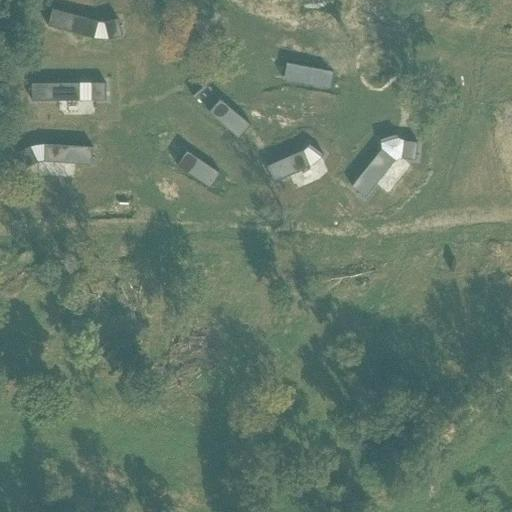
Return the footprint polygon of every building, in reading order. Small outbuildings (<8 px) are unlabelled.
[(193,0),(192,7),(234,18),(229,37),(304,56),(312,23),(274,14),(277,0),(193,0)] [(390,4),(382,58),(436,66),(445,13),(390,4)] [(94,39),(98,22),(52,9),(47,27),(94,39)] [(104,23),(108,40),(122,37),(117,19),(104,23)] [(330,90),(333,72),(286,64),(283,81),(330,90)] [(256,88),(276,83),(272,65),(251,70),(256,88)] [(32,102),(79,101),(79,83),(31,84),(32,102)] [(91,101),(105,101),(105,83),(91,83),(91,101)] [(250,126),(220,100),(208,114),(238,140),(250,126)] [(417,143),(403,141),(401,159),(415,161),(417,143)] [(44,144),(44,162),(91,165),(92,147),(44,144)] [(38,163),(30,147),(17,153),(25,169),(38,163)] [(365,198),(395,161),(381,150),(351,187),(365,198)] [(220,174),(186,152),(176,167),(210,189),(220,174)] [(310,168),(303,152),(266,167),(273,184),(310,168)] [(59,230),(58,195),(16,197),(17,232),(59,230)] [(112,281),(151,283),(156,217),(117,214),(112,281)] [(511,219),(459,327),(494,344),(511,308),(511,219)] [(268,290),(266,240),(203,242),(205,293),(268,290)] [(0,310),(0,347),(42,349),(45,273),(2,272),(0,310)] [(192,304),(181,351),(245,367),(256,320),(192,304)] [(133,309),(87,309),(86,374),(133,375),(133,309)]
